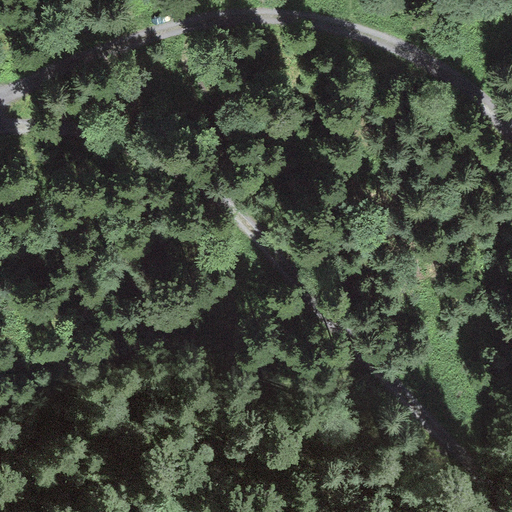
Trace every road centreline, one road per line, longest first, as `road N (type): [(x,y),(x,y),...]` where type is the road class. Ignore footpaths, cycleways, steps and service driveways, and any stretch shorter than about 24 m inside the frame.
road 1 (track): [(0,119),(116,135),(248,217),(488,479),(508,511)]
road 2 (track): [(0,98),(166,23),(219,9),(279,7),(346,19),(424,53),(511,124)]
